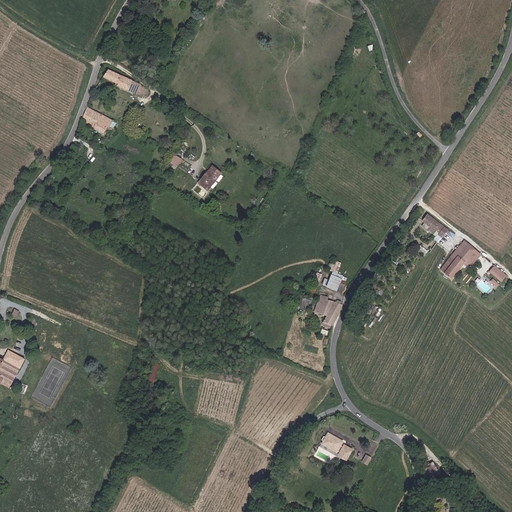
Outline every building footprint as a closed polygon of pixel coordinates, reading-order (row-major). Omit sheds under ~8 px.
[(141,92),(144,84),(110,69),(106,77),(118,82),(117,84),(130,90),(132,91),(132,89),(138,92),(139,91),(141,92)] [(100,114),(90,109),(84,120),(106,131),(109,124),(111,125),(114,119),(100,113),(100,114)] [(184,158),(176,153),(173,159),(171,162),(179,167),(184,158)] [(215,176),(220,169),(215,165),(203,180),(212,187),(219,179),(215,176)] [(215,176),(219,179),(224,172),(220,169),(215,176)] [(212,187),(203,180),(201,183),(210,190),(212,187)] [(450,229),(430,213),(425,220),(431,226),(429,229),(437,236),(439,234),(444,237),(450,229)] [(472,264),(482,253),(466,240),(442,268),(452,277),(467,260),(472,264)] [(331,280),(326,278),(324,285),(343,292),(348,277),(339,273),(343,262),(336,260),(331,270),(334,272),(331,280)] [(508,275),(496,265),(492,270),(503,280),(508,275)] [(501,284),(495,278),(493,280),(499,286),(501,284)] [(310,296),(301,294),(298,307),(307,309),(310,296)] [(322,294),(316,312),(328,316),(326,322),(325,321),(324,326),(331,329),(333,325),(335,326),(342,304),(329,300),(330,297),(322,294)] [(16,311),(12,309),(9,314),(16,317),(19,311),(16,310),(16,311)] [(0,384),(1,385),(3,386),(4,385),(10,389),(26,360),(10,350),(5,359),(0,356),(0,384)] [(150,381),(157,382),(159,362),(152,362),(150,381)] [(346,442),(330,433),(324,444),(340,453),(341,452),(342,453),(340,456),(350,461),(356,450),(346,444),(345,447),(344,446),(346,442)] [(369,464),(373,458),(368,455),(364,462),(369,464)] [(432,466),(437,477),(441,475),(436,464),(432,466)] [(430,479),(434,478),(429,468),(426,469),(430,479)]
